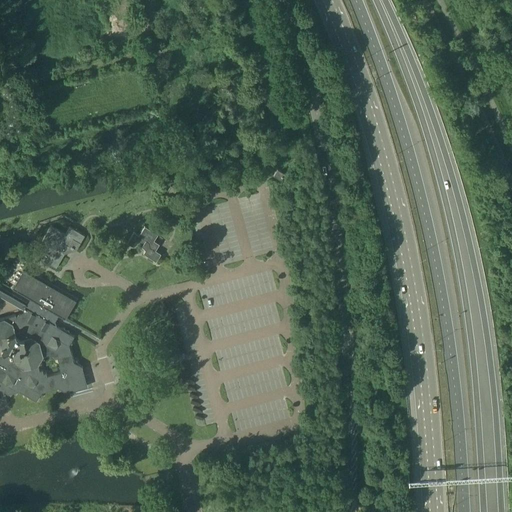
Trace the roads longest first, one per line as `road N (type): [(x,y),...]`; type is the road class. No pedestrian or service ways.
road 1 (motorway): [(501,511),(491,367),(466,231),(419,81),(380,0)]
road 2 (motorway): [(483,511),(469,324),(449,216),(422,117),(376,0)]
road 3 (motorway): [(462,511),(455,390),(435,260),(356,0)]
road 4 (trunk): [(284,0),(314,99),(335,217),(347,511)]
road 5 (motorway): [(394,196),(424,377),(432,511)]
road 6 (trunk): [(327,0),(394,196)]
